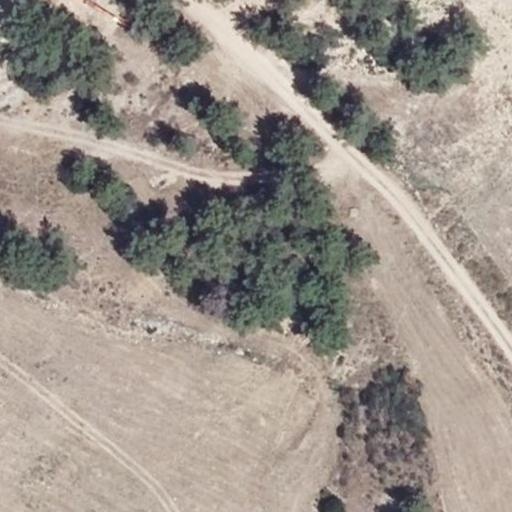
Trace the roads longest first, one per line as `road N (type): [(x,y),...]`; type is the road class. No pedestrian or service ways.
road 1 (track): [(511,345),(333,126),(192,0)]
road 2 (track): [(351,147),(310,173),(252,184),(119,144),(0,120)]
